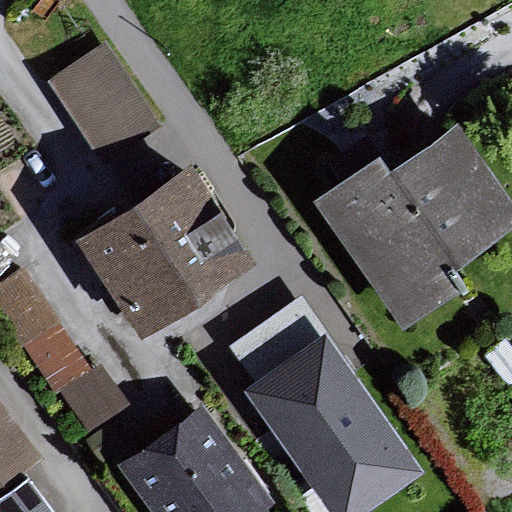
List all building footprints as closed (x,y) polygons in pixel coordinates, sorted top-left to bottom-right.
[(106,44),(54,75),(109,166),(161,135),(106,44)] [(511,215),(511,201),(457,127),(392,174),(378,155),(315,201),(409,328),(464,288),(446,264),(511,215)] [(260,260),(197,164),(83,239),(146,335),(260,260)] [(24,268),(0,284),(0,309),(84,428),(119,403),(24,268)] [(307,290),(231,341),(257,380),(246,387),(331,511),(368,511),(430,470),(307,290)] [(0,406),(0,485),(38,457),(0,406)] [(272,511),(278,508),(204,407),(121,467),(156,511),(272,511)] [(57,511),(33,477),(0,500),(0,511),(57,511)]
